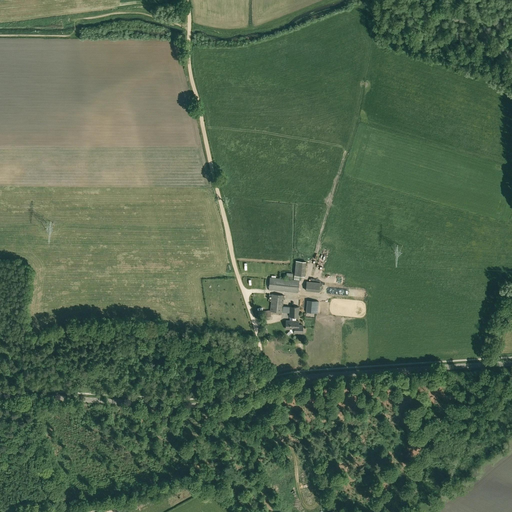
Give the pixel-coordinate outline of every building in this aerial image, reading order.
[(307,276),(307,261),(296,261),(296,276),(307,276)] [(298,293),(299,281),(270,278),(269,290),(298,293)] [(308,284),(308,293),(322,293),(323,284),(308,284)] [(272,294),(270,310),(270,312),(282,313),(284,295),(272,294)] [(310,300),(309,312),(318,313),(318,301),(310,300)] [(286,329),(290,329),(290,331),(291,333),(294,333),(302,334),(303,325),(299,325),(299,321),(296,321),(296,317),(299,317),(299,307),(290,307),(290,317),(293,317),(293,321),(286,321),(286,329)] [(271,319),(270,312),(270,310),(262,311),(263,320),(271,319)]
